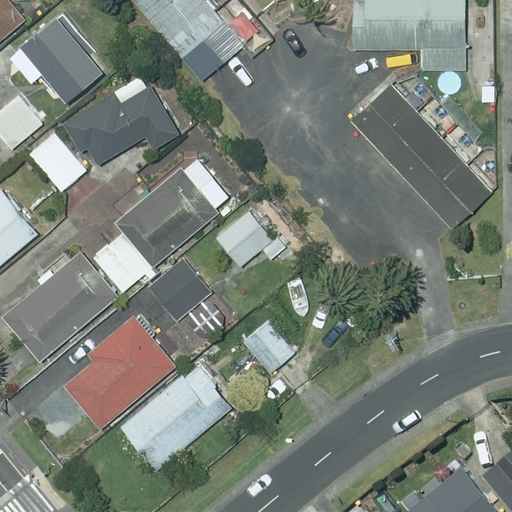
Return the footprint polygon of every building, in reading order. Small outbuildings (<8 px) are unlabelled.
[(0,0),(0,35),(27,13),(16,0),(0,0)] [(212,0),(139,0),(204,75),(245,38),(212,0)] [(423,63),(469,64),(468,0),(355,0),(356,43),(423,43),(423,63)] [(42,1),(31,9),(37,16),(47,7),(42,1)] [(59,8),(22,37),(68,93),(105,63),(59,8)] [(496,53),(474,53),(474,70),(496,70),(496,53)] [(149,77),(67,123),(84,155),(91,151),(101,168),(151,140),(157,152),(183,138),(149,77)] [(394,77),(354,114),(455,222),(494,185),(394,77)] [(183,89),(170,99),(180,111),(193,101),(183,89)] [(20,93),(0,109),(0,136),(13,152),(46,124),(20,93)] [(57,126),(32,146),(64,185),(89,164),(57,126)] [(117,214),(155,259),(221,205),(217,201),(230,189),(199,153),(186,163),(183,159),(117,214)] [(0,258),(40,226),(4,181),(0,183),(0,258)] [(252,203),(218,230),(242,261),(275,233),(252,203)] [(279,230),(264,243),(273,254),(288,242),(279,230)] [(42,355),(120,289),(83,243),(4,308),(42,355)] [(149,281),(178,315),(214,285),(185,251),(149,281)] [(156,261),(147,268),(152,274),(160,266),(156,261)] [(311,286),(299,296),(320,322),(332,312),(311,286)] [(195,328),(196,331),(199,334),(201,335),(204,337),(207,338),(210,338),(213,338),(215,337),(218,336),(221,334),(223,332),(224,330),(226,327),(227,324),(227,321),(227,319),(226,316),(225,313),(223,310),(221,308),(219,307),(217,305),(214,304),(211,304),(208,304),(205,305),(202,306),(200,307),(198,309),(196,312),(194,314),(194,317),(193,320),(193,323),(194,326),(195,328)] [(96,354),(66,379),(102,422),(178,358),(136,308),(90,346),(96,354)] [(246,336),(272,367),(297,346),(271,315),(246,336)] [(185,368),(123,418),(159,461),(234,399),(217,380),(218,378),(201,358),(188,370),(185,368)] [(511,450),(499,462),(511,477),(511,450)] [(507,511),(466,463),(408,511),(507,511)]
